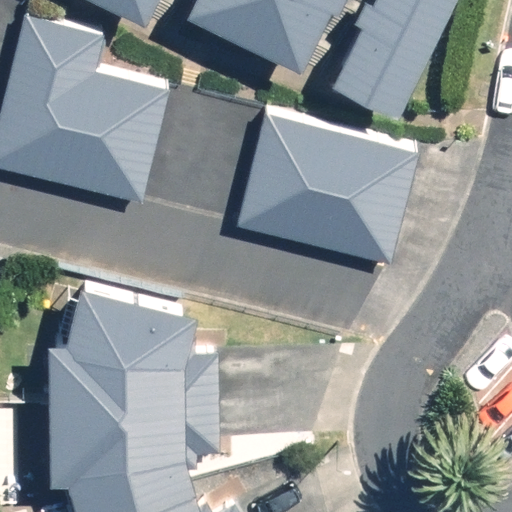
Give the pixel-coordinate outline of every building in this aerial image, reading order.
[(326,0),(210,0),(304,46),(326,0)] [(447,0),(366,0),(336,60),(401,93),(447,0)] [(27,7),(0,118),(0,155),(144,190),(171,80),(95,61),(103,25),(27,7)] [(420,137),(267,101),(240,214),(392,251),(420,137)] [(200,296),(80,265),(67,320),(51,321),(54,464),(68,459),(83,511),(248,511),(238,493),(207,507),(190,437),(217,440),(219,337),(189,337),(200,296)]
